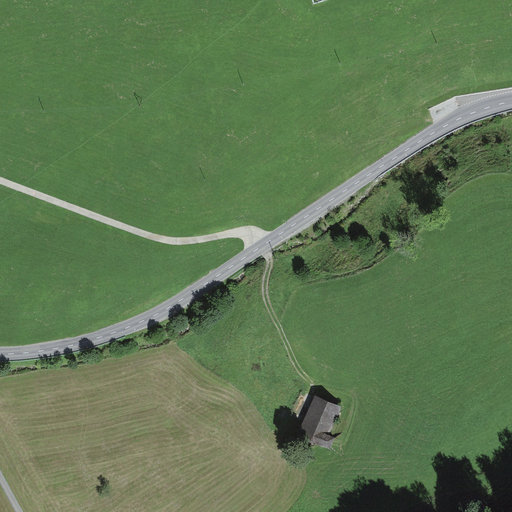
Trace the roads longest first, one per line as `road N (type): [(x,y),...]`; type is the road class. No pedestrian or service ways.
road 1 (tertiary): [(511,101),(435,131),(130,325),(47,350),(0,354)]
road 2 (track): [(260,246),(270,265),(266,299),(311,386)]
